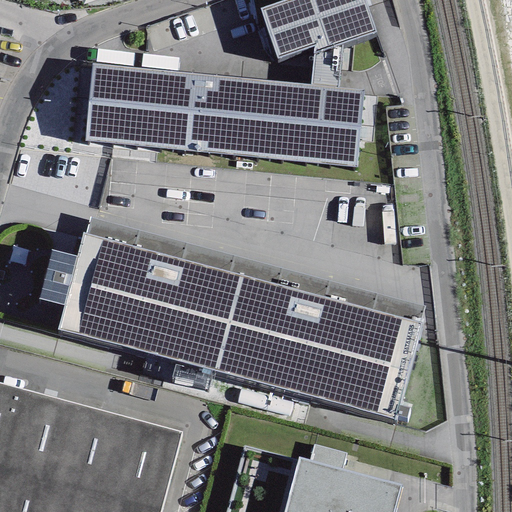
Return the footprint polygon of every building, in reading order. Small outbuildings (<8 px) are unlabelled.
[(364,0),(284,0),(260,8),(278,60),(312,48),(314,54),(343,44),(375,33),(364,0)] [(343,44),(314,54),(310,85),(338,87),(343,44)] [(310,85),(92,64),(84,140),(356,166),(363,90),(338,87),(310,85)] [(90,217),(86,234),(420,323),(423,307),(90,217)] [(62,307),(57,330),(395,419),(422,323),(420,323),(86,234),(83,233),(76,257),(62,307)] [(62,307),(76,257),(51,249),(38,300),(62,307)] [(161,511),(183,433),(0,384),(0,511),(161,511)] [(394,511),(402,486),(343,470),(347,454),(313,444),(308,460),(299,457),(244,447),(226,511),(394,511)]
